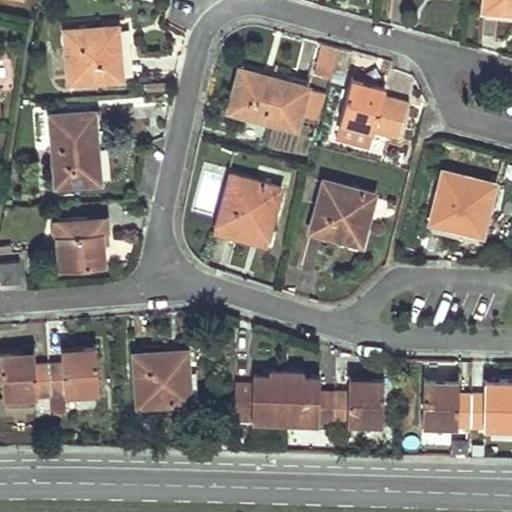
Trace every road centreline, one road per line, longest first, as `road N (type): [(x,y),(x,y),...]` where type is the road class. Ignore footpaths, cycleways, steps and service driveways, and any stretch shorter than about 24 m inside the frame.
road 1 (tertiary): [(0,483),(511,497)]
road 2 (residential): [(162,278),(162,213),(199,43),(217,14),(264,4),(430,50)]
road 3 (residential): [(162,278),(357,335)]
road 4 (residential): [(511,280),(403,279),(373,300),(357,335)]
road 5 (residential): [(0,304),(116,295),(162,278)]
road 6 (residential): [(357,335),(511,339)]
road 7 (residential): [(430,50),(451,108),(511,134)]
